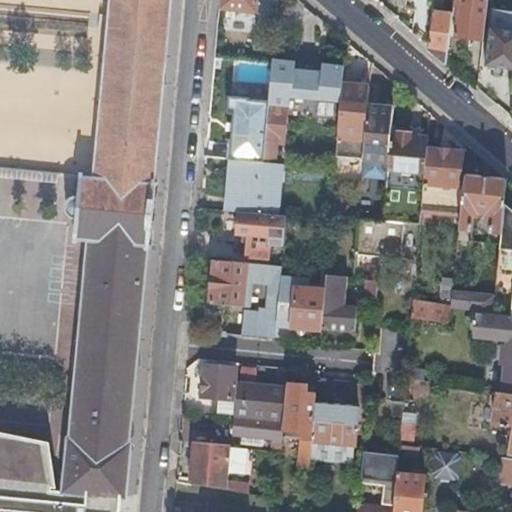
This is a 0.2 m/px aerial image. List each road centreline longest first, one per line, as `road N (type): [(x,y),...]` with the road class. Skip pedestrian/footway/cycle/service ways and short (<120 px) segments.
road 1 (residential): [(194,0),(165,341)]
road 2 (residential): [(340,0),(511,151)]
road 3 (residential): [(165,341),(370,357)]
road 4 (residential): [(165,341),(150,511)]
